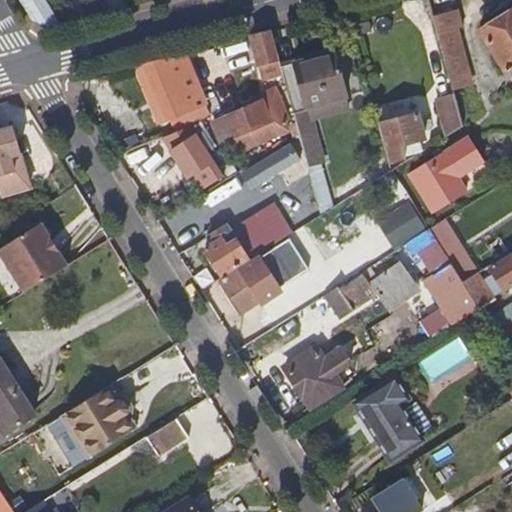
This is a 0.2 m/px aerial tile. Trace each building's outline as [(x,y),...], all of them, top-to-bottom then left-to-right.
[(61,28),(45,0),(18,0),(32,22),(52,30),(61,28)] [(476,98),(457,29),(463,27),(458,10),(431,17),(454,97),(456,103),(476,98)] [(511,11),(479,32),(505,73),(507,73),(511,69),(511,11)] [(281,68),(272,32),(251,37),(261,74),(264,73),(266,81),(283,75),(281,68)] [(210,116),(186,55),(146,65),(167,123),(184,116),(191,127),(210,116)] [(347,96),(336,57),(312,64),(311,60),(281,68),(283,75),(296,123),(300,136),(303,148),(321,216),(332,209),(320,165),(324,163),(313,121),(309,107),(347,96)] [(167,123),(146,65),(136,68),(157,126),(167,123)] [(239,93),(224,73),(210,84),(226,104),(239,93)] [(290,137),(273,95),(261,101),(262,106),(214,127),(221,145),(233,141),(239,158),(290,137)] [(350,112),(347,96),(309,107),(313,121),(350,112)] [(456,103),(454,97),(437,101),(447,138),(464,128),(456,103)] [(425,142),(417,115),(379,126),(388,161),(420,151),(418,143),(425,142)] [(300,136),(296,123),(291,124),(295,139),(300,136)] [(171,154),(187,179),(198,173),(210,193),(225,184),(189,127),(166,137),(175,152),(171,154)] [(26,190),(10,130),(0,132),(0,195),(0,197),(26,190)] [(182,179),(162,135),(122,154),(143,197),(182,179)] [(287,158),(303,148),(300,136),(295,139),(281,148),(287,158)] [(461,184),(486,168),(468,139),(410,176),(433,213),(467,192),(461,184)] [(401,175),(397,168),(391,172),(396,179),(401,175)] [(385,191),(397,182),(391,174),(379,182),(385,191)] [(190,228),(216,211),(208,199),(183,215),(190,228)] [(424,232),(408,206),(379,225),(394,250),(424,232)] [(446,221),(441,212),(423,223),(429,232),(443,222),(446,221)] [(262,254),(239,219),(228,226),(251,261),(262,254)] [(66,265),(40,222),(0,247),(0,253),(24,292),(66,265)] [(436,242),(450,233),(443,222),(429,232),(436,242)] [(228,226),(227,223),(209,234),(214,242),(204,248),(222,279),(251,261),(228,226)] [(479,312),(462,284),(436,242),(429,232),(404,247),(411,257),(424,250),(429,258),(421,264),(429,279),(422,284),(451,330),(479,312)] [(477,275),(450,233),(436,242),(462,284),(477,275)] [(204,248),(214,242),(209,234),(199,240),(204,248)] [(291,286),(272,255),(225,285),(243,316),(259,305),(264,307),(281,297),(280,293),(291,286)] [(462,284),(479,312),(495,302),(493,300),(508,291),(511,296),(511,258),(490,272),(493,277),(483,284),(477,275),(462,284)] [(415,289),(400,264),(377,278),(369,283),(378,297),(385,309),(415,289)] [(377,278),(371,268),(363,273),(369,283),(377,278)] [(378,297),(369,283),(363,273),(330,293),(345,318),(378,297)] [(299,316),(317,338),(341,319),(324,296),(299,316)] [(492,320),(500,332),(511,324),(511,306),(505,311),(492,320)] [(511,324),(500,332),(494,336),(501,346),(511,338),(511,324)] [(428,383),(472,359),(460,337),(416,361),(428,383)] [(330,363),(346,352),(341,344),(324,354),(330,363)] [(344,391),(336,378),(355,366),(346,352),(330,363),(324,354),(317,359),(314,353),(298,363),(302,368),(288,377),(306,407),(315,409),(344,391)] [(0,404),(21,391),(0,359),(0,404)] [(288,377),(302,368),(298,363),(284,371),(288,377)] [(422,439),(400,406),(408,400),(395,380),(355,406),(390,461),(422,439)] [(109,386),(57,419),(83,460),(135,428),(128,416),(131,406),(127,399),(116,397),(109,386)] [(0,435),(35,414),(21,391),(0,404),(0,435)] [(186,436),(174,419),(155,431),(165,448),(186,436)] [(500,456),(489,438),(476,446),(488,464),(500,456)] [(45,476),(22,441),(5,451),(28,487),(45,476)] [(419,511),(422,511),(403,480),(374,498),(382,511),(419,511)] [(62,511),(52,495),(25,511),(62,511)] [(195,511),(189,501),(170,511),(195,511)]
